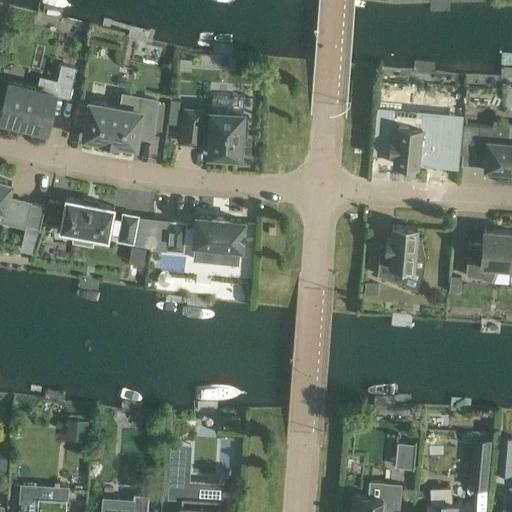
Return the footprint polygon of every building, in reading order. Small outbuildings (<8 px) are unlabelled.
[(55,93),(8,82),(0,115),(0,117),(47,128),(55,93)] [(119,107),(90,101),(84,135),(100,138),(100,140),(118,143),(119,142),(135,144),(137,135),(151,137),(158,98),(140,95),(138,110),(119,107)] [(241,147),(242,134),(247,135),(248,120),(242,120),(243,111),(211,109),(211,117),(203,116),(203,110),(186,108),(182,141),(199,143),(200,137),(209,138),(208,154),(227,155),(227,154),(234,154),(234,155),(240,156),(241,152),(241,147)] [(464,123),(461,153),(476,154),(486,155),(485,167),(495,168),(511,169),(511,141),(508,141),(510,125),(494,119),(492,126),(479,125),(464,123)] [(380,122),(379,143),(389,144),(388,151),(394,151),(393,163),(418,166),(418,159),(423,159),(424,150),(427,143),(430,135),(420,132),(421,125),(415,125),(397,123),(380,122)] [(0,207),(4,209),(1,219),(24,225),(26,225),(39,228),(45,206),(29,202),(8,197),(12,182),(0,178),(0,207)] [(60,229),(60,228),(73,231),(72,239),(91,243),(93,235),(106,238),(106,239),(107,239),(107,238),(108,232),(118,234),(116,241),(132,244),(138,215),(123,212),(121,220),(111,218),(113,207),(114,207),(114,206),(113,205),(113,206),(97,203),(97,202),(98,202),(98,201),(83,198),(83,199),(83,200),(67,197),(66,196),(65,198),(66,198),(59,227),(59,229),(60,229)] [(185,222),(170,220),(168,248),(183,250),(184,240),(194,241),(193,243),(241,248),(244,220),(227,218),(227,217),(225,217),(225,218),(216,217),(216,216),(214,215),(213,217),(196,215),(195,229),(185,228),(185,222)] [(386,238),(386,244),(380,244),(377,274),(378,274),(402,283),(408,266),(413,267),(414,259),(425,257),(421,238),(422,235),(416,235),(417,227),(393,224),(392,239),(386,238)] [(511,231),(484,228),(482,242),(469,241),(465,275),(480,276),(493,281),(499,266),(510,267),(511,264),(511,263),(511,231)] [(86,436),(87,417),(70,416),(69,435),(86,436)] [(486,435),(472,435),(472,446),(485,447),(486,435)] [(511,435),(499,435),(496,472),(511,474),(511,471),(511,435)] [(398,443),(397,456),(396,465),(412,467),(412,469),(413,469),(416,440),(415,440),(415,444),(405,443),(398,443)] [(489,452),(472,451),(468,487),(486,489),(489,452)] [(170,457),(169,488),(187,489),(187,480),(189,458),(170,457)] [(397,511),(400,484),(383,482),(382,497),(353,494),(351,511),(397,511)] [(432,504),(427,504),(427,511),(471,511),(471,502),(451,503),(450,487),(431,488),(432,504)] [(147,511),(148,494),(134,493),(132,511),(147,511)] [(19,511),(65,511),(66,499),(38,497),(21,496),(19,511)] [(225,511),(225,508),(219,508),(220,499),(181,496),(180,511),(225,511)]
